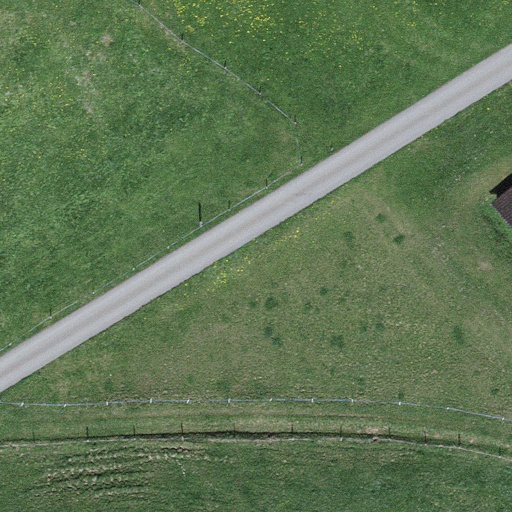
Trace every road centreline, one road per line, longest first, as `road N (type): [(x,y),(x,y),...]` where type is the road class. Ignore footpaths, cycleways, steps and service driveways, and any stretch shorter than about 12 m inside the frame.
road 1 (unclassified): [(511,63),(0,382)]
road 2 (track): [(0,436),(265,428),(511,465)]
